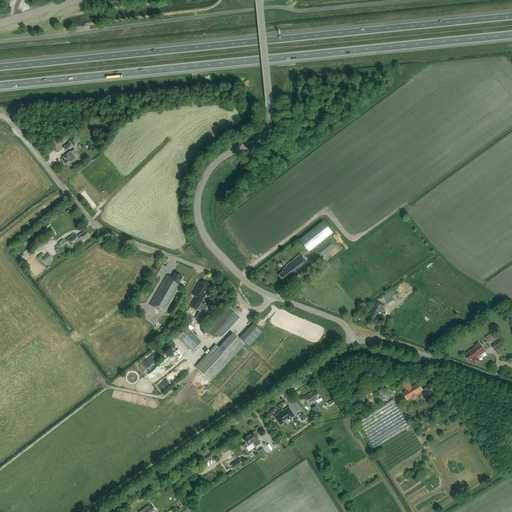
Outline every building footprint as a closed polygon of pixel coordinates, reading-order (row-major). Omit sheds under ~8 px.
[(81,141),(77,137),(72,140),(76,145),(81,141)] [(69,143),(63,148),(66,151),(72,146),(69,143)] [(76,158),(70,151),(63,157),(65,160),(64,162),(67,165),(72,161),(73,160),(76,158)] [(323,221),(299,240),(309,252),(332,233),(323,221)] [(77,237),(75,233),(67,240),(67,241),(73,247),(78,244),(77,243),(81,239),(83,241),(88,237),(87,236),(89,235),(86,232),(85,233),(84,232),(81,234),(77,237)] [(64,238),(59,242),(62,247),(67,243),(64,238)] [(45,264),(52,258),(48,253),(41,259),(45,264)] [(285,281),(287,283),(309,265),(300,254),(286,266),(282,270),(283,271),(278,275),(284,282),(285,281)] [(164,313),(180,285),(178,284),(183,277),(175,272),(172,278),(167,275),(150,305),(164,313)] [(192,295),(196,296),(195,297),(190,306),(199,312),(195,318),(203,322),(211,309),(201,303),(202,301),(202,300),(211,285),(204,281),(203,283),(199,281),(192,295)] [(397,303),(396,303),(399,301),(392,290),(382,297),(390,308),(397,303)] [(384,305),(376,301),(368,316),(370,317),(369,319),(373,321),(374,319),(376,320),(379,315),(378,314),(379,312),(380,312),(384,305)] [(182,309),(178,306),(174,313),(179,316),(182,309)] [(229,306),(206,331),(214,338),(218,333),(222,336),(240,317),(229,306)] [(254,323),(240,337),(250,346),(263,331),(254,323)] [(188,328),(179,337),(194,351),(203,342),(188,328)] [(493,332),(485,337),(488,341),(495,336),(493,332)] [(215,345),(195,368),(210,381),(231,359),(244,345),(232,333),(225,341),(219,348),(215,345)] [(504,344),(500,339),(492,346),(495,351),(504,344)] [(465,355),(470,363),(472,361),(475,365),(480,361),(477,357),(482,354),(481,353),(483,352),(483,353),(485,351),(479,343),(475,346),(476,347),(465,355)] [(404,385),(407,390),(403,393),(407,399),(411,397),(412,398),(416,395),(415,394),(422,390),(418,384),(412,388),(408,382),(404,385)] [(319,396),(317,392),(315,393),(314,391),(303,398),(308,406),(319,399),(318,397),(319,396)] [(329,402),(332,406),(339,401),(336,397),(329,402)] [(394,399),(358,421),(375,448),(410,427),(394,399)] [(311,408),(316,415),(320,412),(316,406),(311,408)] [(275,417),(280,423),(284,421),(284,422),(294,415),(289,409),(286,411),(286,410),(282,412),(282,413),(280,414),(279,414),(279,415),(275,417)] [(302,421),(307,418),(304,413),(299,416),(302,421)] [(253,433),(248,436),(253,443),(254,442),(256,446),(259,445),(256,440),(258,439),(257,439),(258,438),(257,436),(256,437),(253,433)] [(252,443),(253,443),(248,436),(243,440),(246,443),(242,446),(247,453),(255,447),(252,443)] [(259,451),(263,457),(268,453),(264,448),(259,451)] [(242,464),(238,459),(231,465),(234,469),(242,464)]
